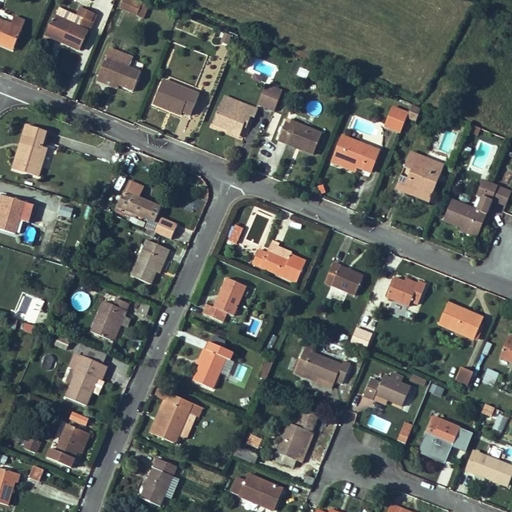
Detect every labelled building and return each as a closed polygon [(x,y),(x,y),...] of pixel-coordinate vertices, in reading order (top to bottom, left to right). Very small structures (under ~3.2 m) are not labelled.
[(93,16),(97,7),(93,5),(95,0),(87,0),(86,2),(81,0),(56,0),(50,14),(66,21),(63,26),(82,35),(91,16),(93,16)] [(0,20),(17,28),(24,12),(0,1),(0,20)] [(66,21),(50,14),(47,19),(63,26),(66,21)] [(17,28),(0,20),(0,25),(15,32),(17,28)] [(220,20),(217,29),(223,32),(227,22),(220,20)] [(239,28),(237,33),(244,36),(246,31),(239,28)] [(108,42),(99,62),(119,70),(134,76),(142,57),(108,42)] [(119,70),(99,62),(96,69),(116,78),(119,70)] [(297,75),(308,79),(310,72),(299,68),(297,75)] [(161,70),(151,90),(179,102),(181,98),(189,102),(198,82),(180,75),(179,78),(161,70)] [(260,70),(252,88),(270,96),(278,77),(260,70)] [(217,90),(208,111),(234,122),(243,102),(249,105),(254,95),(236,87),(231,96),(217,90)] [(376,115),(393,122),(399,110),(402,102),(384,95),(376,115)] [(402,102),(399,110),(408,114),(413,100),(404,97),(402,102)] [(308,140),(316,121),(281,106),(272,127),(280,131),(281,129),(308,140)] [(411,106),(408,119),(416,122),(420,108),(411,106)] [(41,163),(49,134),(44,132),(49,117),(29,111),(24,127),(29,128),(23,146),(30,149),(27,159),(41,163)] [(474,118),(473,118),(470,126),(477,128),(480,121),(474,118)] [(336,124),(327,144),(350,154),(363,159),(372,139),(336,124)] [(23,146),(29,128),(24,127),(16,156),(27,159),(30,149),(23,146)] [(308,140),(281,129),(280,131),(307,142),(308,140)] [(425,187),(436,161),(420,155),(422,149),(406,143),(399,158),(407,162),(398,182),(406,185),(409,180),(425,187)] [(350,154),(327,144),(325,150),(348,160),(350,154)] [(398,182),(407,162),(399,158),(390,178),(398,182)] [(318,176),(315,171),(309,174),(312,179),(318,176)] [(473,224),(492,180),(473,172),(467,186),(481,192),(477,201),(447,189),(439,210),(473,224)] [(162,193),(124,177),(118,191),(156,206),(162,193)] [(501,196),(505,186),(492,180),(488,190),(501,196)] [(0,215),(25,224),(35,191),(8,183),(0,206),(0,215)] [(164,218),(169,204),(164,202),(159,216),(164,218)] [(176,223),(181,209),(169,204),(164,218),(176,223)] [(58,215),(70,219),(73,209),(61,205),(58,215)] [(234,234),(240,218),(232,215),(226,230),(234,234)] [(148,226),(132,262),(151,270),(157,257),(163,244),(167,245),(171,236),(148,226)] [(27,227),(22,242),(32,245),(36,230),(27,227)] [(269,232),(265,241),(273,244),(277,236),(269,232)] [(262,246),(252,243),(248,251),(294,271),(304,250),(289,243),(290,241),(277,236),(273,244),(265,241),(262,246)] [(255,236),(252,243),(262,246),(265,241),(255,236)] [(161,259),(167,245),(163,244),(157,257),(161,259)] [(333,252),(325,272),(353,284),(362,265),(333,252)] [(204,292),(200,301),(221,309),(225,301),(231,303),(244,273),(225,265),(223,269),(212,295),(204,292)] [(416,294),(425,274),(418,271),(416,276),(403,270),(393,266),(385,286),(408,296),(409,291),(416,294)] [(417,272),(405,267),(403,270),(416,276),(417,272)] [(105,286),(92,316),(113,325),(125,296),(128,297),(132,290),(116,284),(114,290),(105,286)] [(83,290),(71,297),(78,311),(91,304),(83,290)] [(475,341),(482,326),(485,320),(476,315),(474,319),(463,314),(465,311),(450,305),(440,324),(475,341)] [(21,331),(33,335),(35,327),(23,323),(21,331)] [(481,343),(488,329),(482,326),(475,341),(481,343)] [(355,327),(349,343),(367,349),(372,333),(355,327)] [(208,331),(191,369),(212,378),(224,347),(229,349),(233,342),(208,331)] [(102,350),(106,341),(85,333),(81,341),(102,350)] [(511,335),(510,334),(500,356),(511,361),(511,335)] [(291,363),(301,367),(304,361),(332,374),(334,370),(343,373),(351,354),(344,350),(341,354),(303,337),(291,363)] [(86,394),(99,364),(101,365),(107,352),(102,350),(76,340),(71,352),(79,355),(71,372),(65,386),(86,394)] [(266,366),(273,349),(267,347),(260,363),(266,366)] [(71,372),(79,355),(74,353),(66,370),(71,372)] [(455,371),(466,376),(471,363),(461,359),(455,371)] [(304,361),(301,367),(330,379),(332,374),(304,361)] [(400,397),(408,378),(399,374),(402,368),(390,363),(388,369),(381,366),(377,374),(369,370),(361,390),(371,394),(374,386),(385,391),(386,391),(400,397)] [(422,371),(409,365),(407,369),(421,375),(422,371)] [(486,365),(482,374),(491,378),(495,370),(486,365)] [(414,375),(411,382),(423,387),(426,381),(414,375)] [(163,389),(166,381),(157,377),(154,384),(163,388),(163,389)] [(93,394),(99,396),(103,383),(97,381),(93,394)] [(174,432),(178,423),(174,422),(180,407),(184,409),(187,401),(191,391),(166,381),(163,389),(166,390),(152,422),(174,432)] [(442,397),(445,389),(430,384),(428,393),(442,397)] [(382,399),(385,391),(374,386),(371,394),(382,399)] [(149,421),(152,422),(166,390),(163,389),(149,421)] [(191,391),(187,401),(197,405),(201,395),(191,391)] [(295,395),(286,416),(295,419),(304,399),(295,395)] [(286,416),(274,445),(294,453),(306,424),(310,425),(319,405),(304,399),(295,419),(286,416)] [(485,405),(481,414),(491,419),(496,410),(485,405)] [(174,422),(178,423),(184,409),(180,407),(174,422)] [(429,408),(420,430),(428,434),(430,429),(449,437),(457,420),(429,408)] [(87,419),(67,410),(56,438),(52,437),(48,446),(71,456),(87,419)] [(502,432),(507,417),(497,414),(492,429),(502,432)] [(84,439),(92,421),(87,419),(79,437),(84,439)] [(405,445),(412,426),(404,422),(396,441),(405,445)] [(306,424),(294,453),(303,457),(316,428),(310,425),(306,424)] [(25,437),(36,441),(40,432),(29,427),(25,437)] [(29,442),(27,450),(36,453),(38,445),(29,442)] [(464,463),(472,467),(474,462),(490,468),(488,473),(502,478),(510,459),(498,455),(471,444),(464,463)] [(139,486),(159,494),(170,467),(169,467),(174,454),(155,445),(139,486)] [(281,458),(284,450),(274,445),(270,453),(281,458)] [(238,460),(255,466),(259,455),(242,449),(238,460)] [(0,457),(0,493),(10,497),(18,473),(20,473),(23,465),(0,457)] [(474,462),(472,467),(488,473),(490,468),(474,462)] [(40,482),(44,471),(33,467),(29,479),(40,482)] [(233,472),(225,488),(268,506),(279,482),(246,469),(243,476),(233,472)] [(172,478),(162,505),(169,507),(179,480),(172,478)] [(387,511),(419,511),(416,511),(415,511),(406,511),(404,511),(406,506),(392,501),(387,511)] [(311,511),(349,511),(350,511),(328,503),(326,509),(315,504),(311,511)]
